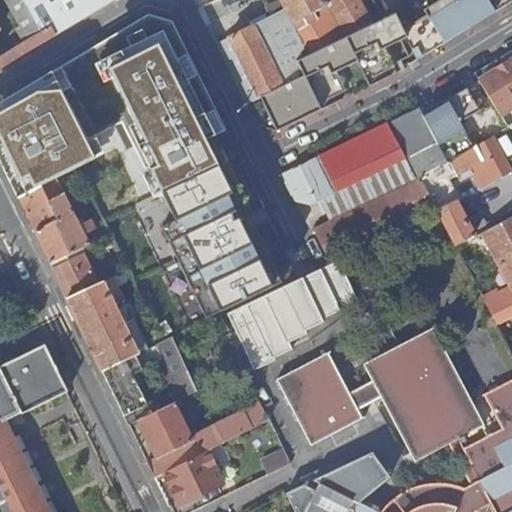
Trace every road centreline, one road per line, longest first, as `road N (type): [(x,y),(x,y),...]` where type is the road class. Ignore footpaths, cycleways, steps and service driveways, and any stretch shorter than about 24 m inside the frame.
road 1 (residential): [(291,239),(176,12),(138,4),(0,83)]
road 2 (residential): [(10,222),(150,511)]
